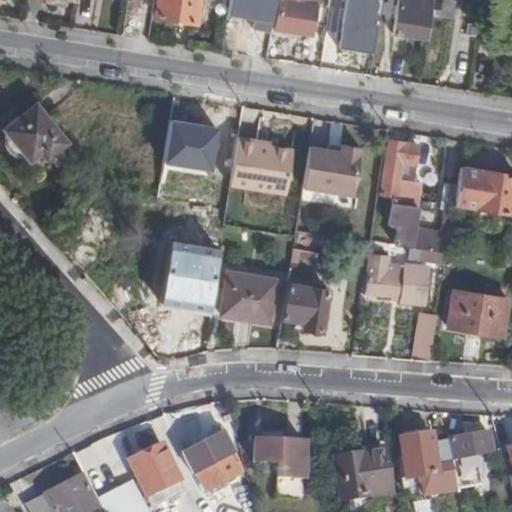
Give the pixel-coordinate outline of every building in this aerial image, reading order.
[(200,0),(159,0),(157,17),(197,23),(200,0)] [(281,0),(228,0),(226,16),(277,24),(281,0)] [(281,0),(277,24),(276,30),(312,35),(317,3),(321,3),(321,0),(281,0)] [(344,0),(338,49),(373,54),(381,0),(344,0)] [(400,0),(396,32),(428,37),(433,0),(400,0)] [(35,104),(6,129),(10,135),(7,139),(6,143),(7,146),(9,149),(12,153),(17,155),(23,155),(25,153),(31,159),(40,152),(47,159),(51,155),(59,165),(70,155),(63,145),(67,142),(35,104)] [(216,128),(169,120),(161,165),(208,173),(216,128)] [(259,142),(238,138),(231,185),(288,194),(295,151),(271,147),(259,145),(259,142)] [(416,163),(419,145),(390,140),(382,194),(395,196),(391,224),(400,225),(397,246),(448,253),(449,248),(452,226),(453,220),(454,211),(458,186),(446,184),(441,209),(445,209),(443,219),(441,232),(414,229),(420,183),(401,180),(403,161),(416,163)] [(310,147),(304,188),(343,194),(350,145),(331,143),(330,146),(330,150),(318,149),(310,147)] [(511,175),(462,168),(456,204),(478,207),(477,219),(495,222),(497,210),(511,212),(511,175)] [(441,171),(426,169),(424,181),(439,184),(441,171)] [(87,206),(79,242),(109,249),(118,214),(87,206)] [(449,248),(465,250),(468,229),(452,226),(449,248)] [(310,233),(298,231),(296,236),(294,248),(306,251),(310,233)] [(218,247),(170,239),(159,305),(207,313),(218,247)] [(294,248),(282,319),(298,321),(304,321),(303,329),(303,330),(322,332),(329,290),(309,287),(315,252),(306,251),(294,248)] [(435,264),(374,255),(368,293),(406,298),(406,305),(429,308),(435,264)] [(276,280),(228,273),(221,316),(268,323),(276,280)] [(509,300),(454,290),(448,327),(503,336),(509,300)] [(416,359),(431,360),(438,317),(423,315),(416,359)] [(489,432),(448,439),(449,442),(452,459),(493,450),(489,432)] [(222,434),(182,453),(192,472),(196,471),(207,491),(242,472),(222,434)] [(398,439),(403,480),(423,476),(426,494),(458,490),(453,465),(452,459),(449,442),(434,444),(433,435),(398,439)] [(305,442),(255,439),(254,461),(276,462),(276,477),(304,479),(305,442)] [(184,489),(161,446),(128,463),(151,505),(184,489)] [(342,501),(349,500),(367,497),(393,494),(385,447),(369,449),(369,453),(335,457),(342,501)] [(150,511),(130,473),(93,490),(101,506),(103,511),(150,511)] [(93,490),(84,474),(26,505),(29,511),(90,511),(101,506),(93,490)] [(16,511),(0,494),(0,511),(16,511)] [(367,497),(349,500),(351,511),(353,511),(369,510),(367,497)]
